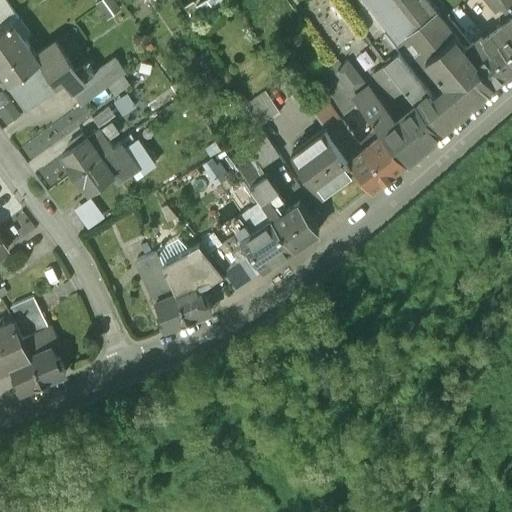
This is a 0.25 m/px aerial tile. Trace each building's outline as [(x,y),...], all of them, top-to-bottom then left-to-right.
[(4,0),(0,0),(0,24),(2,28),(11,21),(23,38),(29,33),(4,0)] [(444,23),(425,0),(422,0),(419,3),(416,0),(365,0),(400,45),(397,47),(428,85),(438,76),(427,62),(456,39),(444,23)] [(509,11),(500,0),(482,0),(498,19),(509,11)] [(511,0),(501,0),(511,13),(511,0)] [(2,28),(0,29),(0,67),(29,46),(23,38),(11,21),(2,28)] [(467,53),(456,39),(427,62),(438,76),(449,91),(435,102),(399,59),(388,67),(407,93),(409,95),(419,107),(443,135),(501,89),(471,50),(467,53)] [(511,39),(500,49),(511,64),(511,39)] [(54,40),(35,54),(29,46),(0,67),(0,70),(25,105),(61,79),(69,90),(83,81),(73,67),(54,40)] [(494,42),(487,46),(484,42),(471,50),(501,89),(511,80),(511,64),(500,49),(494,42)] [(93,73),(83,60),(73,67),(83,81),(69,90),(80,106),(112,83),(101,68),(93,73)] [(407,93),(388,67),(377,76),(396,101),(407,93)] [(419,107),(394,127),(387,118),(392,115),(367,82),(362,86),(367,92),(356,101),(370,118),(377,127),(384,135),(407,164),(443,135),(419,107)] [(256,117),(273,105),(264,92),(246,104),(256,117)] [(346,128),(329,106),(317,115),(329,131),(343,150),(355,142),(355,140),(347,128),(346,128)] [(108,108),(93,118),(99,127),(114,116),(108,108)] [(377,127),(370,118),(362,125),(369,133),(377,127)] [(100,130),(88,138),(87,138),(62,155),(74,173),(112,147),(100,130)] [(329,131),(327,133),(328,134),(296,158),(295,157),(293,158),(323,198),(359,171),(343,150),(329,131)] [(384,135),(362,152),(355,142),(343,150),(359,171),(374,191),(407,164),(384,135)] [(120,142),(112,147),(74,173),(88,193),(113,176),(116,181),(138,167),(120,142)] [(278,206),(262,182),(258,185),(260,189),(253,194),(272,223),(273,224),(282,217),(276,207),(278,206)] [(90,196),(73,205),(84,225),(101,216),(90,196)] [(282,217),(273,224),(293,253),(318,235),(298,206),(282,217)] [(272,223),(241,243),(241,244),(251,258),(262,273),(293,253),(273,224),(272,223)] [(232,240),(207,258),(222,279),(251,258),(241,244),(237,247),(232,240)] [(198,248),(162,267),(170,284),(176,300),(189,328),(203,322),(202,320),(211,316),(205,303),(202,304),(198,294),(207,289),(192,268),(207,258),(198,248)] [(222,279),(207,258),(192,268),(207,289),(222,279)] [(170,284),(163,287),(166,293),(162,294),(165,300),(160,302),(162,306),(176,300),(170,284)] [(32,300),(11,308),(17,324),(38,316),(32,300)] [(162,306),(155,309),(160,321),(158,322),(164,336),(171,332),(173,335),(189,328),(176,300),(162,306)] [(14,325),(0,330),(0,376),(9,373),(13,382),(11,383),(17,396),(26,393),(27,394),(41,388),(21,342),(14,325)] [(43,354),(35,336),(21,342),(41,388),(58,382),(57,380),(64,378),(58,364),(55,365),(50,352),(43,354)]
